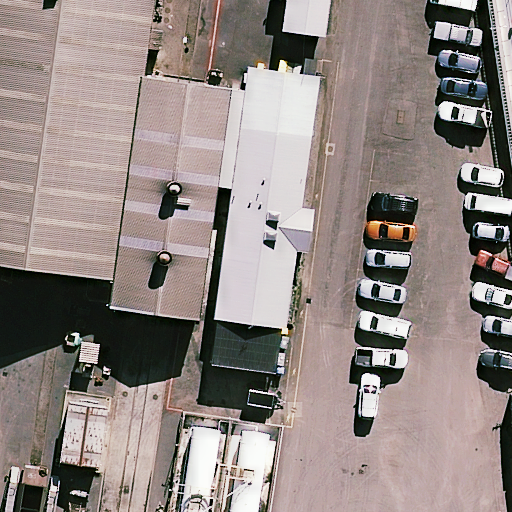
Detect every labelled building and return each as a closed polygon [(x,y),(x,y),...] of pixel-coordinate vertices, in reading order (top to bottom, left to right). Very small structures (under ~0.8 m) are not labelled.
[(0,0),(0,261),(70,271),(124,279),(162,0),(0,0)] [(334,37),(338,0),(297,0),(293,32),(334,37)] [(331,76),(261,66),(225,318),(295,328),(307,248),(318,249),(324,209),(312,207),(331,76)] [(194,78),(157,73),(123,305),(162,311),(209,318),(243,85),(194,78)] [(97,468),(103,419),(64,414),(59,463),(97,468)] [(209,492),(215,427),(188,425),(182,490),(209,492)] [(259,511),(268,432),(234,429),(225,511),(259,511)]
